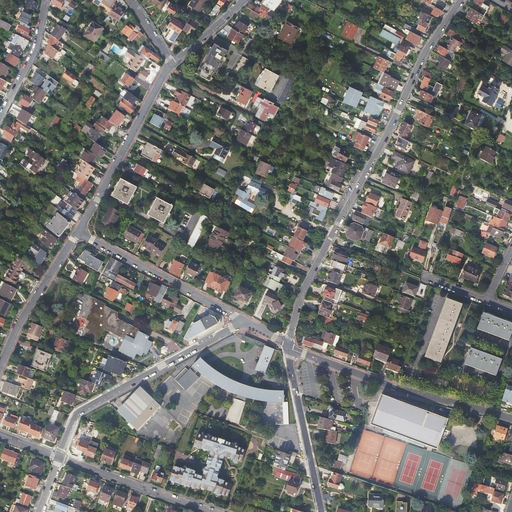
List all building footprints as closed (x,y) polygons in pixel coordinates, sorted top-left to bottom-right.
[(31,0),(29,0),(25,8),(30,10),(30,8),(35,10),(38,3),(32,0),(31,0)] [(71,1),(69,0),(54,0),(52,4),(61,10),(64,4),(63,4),(65,2),(66,3),(67,2),(69,3),(71,1)] [(116,5),(117,4),(114,2),(115,0),(95,0),(95,1),(96,1),(95,2),(96,3),(99,6),(101,3),(111,11),(115,7),(116,5)] [(147,0),(148,0),(153,4),(154,3),(155,3),(155,5),(158,7),(158,8),(161,10),(162,10),(168,1),(168,0),(147,0)] [(193,0),(191,5),(201,12),(208,0),(193,0)] [(263,0),(262,3),(263,3),(270,8),(272,9),(274,10),(277,6),(278,6),(281,0),(263,0)] [(475,3),(472,9),(480,14),(483,9),(487,11),(489,7),(481,3),(483,0),(474,0),(473,2),(475,3)] [(71,1),(69,3),(68,6),(72,9),(76,4),(71,1)] [(168,1),(162,10),(165,12),(167,9),(174,14),(176,12),(175,11),(176,9),(170,5),(171,3),(168,1)] [(175,11),(176,12),(178,8),(171,3),(170,5),(176,9),(175,11)] [(246,6),(252,10),(259,14),(264,18),(266,16),(270,8),(263,3),(259,9),(256,8),(249,3),(246,6)] [(209,15),(211,16),(211,15),(213,15),(214,14),(215,15),(220,7),(217,4),(209,15)] [(125,13),(119,10),(115,7),(111,11),(109,15),(119,22),(125,13)] [(444,11),(443,11),(437,8),(435,7),(434,8),(432,13),(438,17),(440,14),(442,15),(444,11)] [(270,8),(266,16),(267,17),(266,19),(271,22),(276,13),(271,10),(272,9),(274,10),(272,9),(270,8)] [(471,8),(465,17),(475,23),(478,19),(477,18),(480,14),(472,9),(471,8)] [(24,24),(27,25),(32,17),(23,12),(19,21),(21,22),(24,24)] [(429,15),(424,12),(423,12),(419,18),(421,19),(428,23),(432,16),(429,15)] [(193,18),(192,17),(183,30),(187,32),(190,27),(195,30),(196,29),(197,27),(199,28),(202,24),(200,22),(199,23),(193,18)] [(168,26),(171,28),(172,28),(175,30),(174,31),(180,34),(183,29),(185,26),(180,23),(181,22),(173,18),(168,26)] [(233,28),(237,31),(243,34),(250,22),(242,18),(240,21),(238,25),(237,25),(236,24),(233,28)] [(411,31),(421,36),(423,31),(424,31),(428,23),(421,19),(417,28),(418,29),(418,30),(413,27),(411,31)] [(0,21),(0,26),(9,31),(11,26),(1,21),(0,21)] [(21,37),(29,41),(31,37),(28,36),(31,31),(23,27),(24,24),(21,22),(17,31),(23,34),(21,37)] [(95,42),(103,28),(100,26),(98,25),(93,22),(85,36),(95,42)] [(284,31),(294,36),(299,28),(287,22),(284,27),(286,28),(284,31)] [(354,34),(358,26),(348,22),(342,34),(351,39),(353,34),(354,34)] [(57,27),(51,35),(52,36),(53,37),(59,41),(67,29),(59,25),(58,27),(57,27)] [(132,35),(135,38),(140,31),(141,30),(138,26),(134,32),(132,35)] [(133,31),(128,28),(127,27),(122,33),(129,37),(133,31)] [(233,28),(228,37),(232,39),(230,41),(233,43),(235,41),(238,42),(243,34),(237,31),(233,28)] [(399,45),(402,39),(391,33),(384,29),(383,29),(379,34),(381,35),(399,45)] [(391,33),(402,39),(405,35),(394,29),(391,33)] [(449,29),(446,34),(451,37),(461,43),(463,44),(465,41),(461,39),(460,40),(459,40),(461,36),(449,29)] [(475,30),(473,34),(487,42),(489,38),(475,30)] [(143,34),(140,31),(135,38),(134,39),(137,42),(143,34)] [(176,34),(170,31),(167,38),(174,41),(176,34)] [(294,36),(284,31),(280,37),(290,43),(294,36)] [(421,36),(411,31),(407,38),(417,44),(421,36)] [(29,41),(21,37),(15,34),(11,42),(16,45),(19,47),(23,49),(24,50),(29,41)] [(47,43),(49,44),(55,48),(60,42),(59,41),(53,37),(51,40),(50,39),(47,43)] [(449,42),(445,48),(453,53),(457,46),(459,47),(461,43),(451,37),(448,41),(449,42)] [(13,52),(11,54),(18,58),(23,49),(19,47),(16,45),(11,42),(9,41),(6,48),(11,51),(13,52)] [(196,73),(209,80),(214,72),(215,72),(227,50),(214,43),(213,46),(211,45),(196,73)] [(401,45),(396,54),(405,58),(410,49),(406,47),(407,45),(403,43),(403,44),(402,44),(401,45)] [(55,48),(49,44),(43,53),(44,54),(49,58),(52,60),(58,51),(55,48)] [(503,61),(511,66),(511,50),(510,49),(503,45),(500,50),(507,54),(503,61)] [(161,58),(143,46),(139,52),(149,59),(151,57),(158,62),(161,58)] [(440,46),(436,52),(450,59),(454,53),(453,53),(445,48),(440,46)] [(135,54),(125,47),(121,52),(131,59),(127,66),(136,72),(140,66),(139,65),(144,59),(135,53),(135,54)] [(105,61),(108,57),(100,51),(97,56),(105,61)] [(393,52),(390,57),(407,65),(408,62),(404,60),(405,58),(396,54),(393,52)] [(16,66),(20,59),(19,59),(18,58),(11,54),(10,54),(6,61),(16,66)] [(46,62),(49,58),(44,54),(40,59),(46,62)] [(242,56),(230,75),(242,82),(243,79),(239,76),(248,59),(242,56)] [(379,56),(374,67),(384,72),(389,61),(379,56)] [(450,64),(451,62),(439,56),(437,60),(440,62),(438,66),(445,70),(449,63),(450,64)] [(0,78),(4,80),(6,76),(5,76),(9,67),(0,62),(0,78)] [(89,74),(94,67),(90,64),(85,71),(88,73),(89,74)] [(263,70),(256,84),(270,92),(279,75),(265,68),(264,70),(263,70)] [(34,71),(32,73),(35,75),(31,81),(38,86),(42,79),(40,77),(41,76),(34,71)] [(63,77),(72,83),(75,79),(76,79),(77,78),(67,71),(63,77)] [(139,77),(145,82),(149,75),(143,71),(142,72),(139,76),(139,77)] [(421,75),(425,76),(430,79),(432,74),(423,71),(421,75)] [(391,75),(385,73),(380,84),(386,87),(386,85),(395,89),(399,81),(390,77),(391,75)] [(134,79),(127,74),(125,78),(122,82),(129,87),(134,79)] [(291,75),(277,102),(283,105),(290,92),(297,78),(291,75)] [(58,82),(50,76),(50,77),(48,78),(47,80),(40,88),(47,93),(50,95),(53,92),(52,91),(58,82)] [(427,84),(430,79),(425,76),(420,87),(427,91),(428,88),(433,90),(430,94),(433,96),(436,97),(442,85),(436,82),(434,87),(427,84)] [(451,89),(459,93),(464,80),(457,77),(457,78),(458,79),(457,81),(459,82),(456,87),(453,86),(451,89)] [(497,89),(502,81),(494,77),(491,82),(487,89),(481,85),(477,93),(483,97),(481,101),(490,106),(495,97),(494,96),(498,89),(497,89)] [(34,93),(30,98),(39,104),(47,93),(40,88),(38,86),(35,90),(36,91),(34,93)] [(240,90),(242,91),(237,101),(245,105),(250,95),(251,96),(253,91),(242,86),(240,90)] [(379,117),(385,103),(371,96),(369,99),(362,96),(363,93),(350,87),(348,90),(346,89),(343,97),(345,98),(343,101),(357,107),(358,105),(365,108),(364,111),(379,117)] [(395,92),(384,87),(380,97),(390,102),(395,92)] [(178,96),(175,102),(183,106),(185,107),(191,95),(177,89),(174,94),(178,96)] [(422,91),(419,97),(431,103),(432,102),(430,101),(433,96),(430,94),(422,91)] [(124,99),(125,100),(133,105),(137,99),(129,92),(124,99)] [(325,93),(322,101),(328,104),(331,96),(325,93)] [(28,108),(26,111),(32,115),(34,111),(29,108),(33,100),(25,95),(20,104),(28,108)] [(90,98),(86,104),(89,107),(95,98),(92,96),(90,98)] [(265,119),(269,111),(275,114),(278,107),(272,104),(273,103),(265,99),(264,100),(258,97),(255,104),(259,106),(255,114),(265,119)] [(133,105),(125,100),(120,106),(119,105),(118,107),(118,108),(123,111),(124,109),(131,114),(135,107),(134,106),(133,105)] [(175,102),(170,110),(177,114),(178,114),(183,106),(175,102)] [(421,116),(420,119),(418,122),(427,127),(433,116),(418,109),(416,114),(421,116)] [(227,120),(230,115),(220,110),(219,111),(217,115),(227,120)] [(115,113),(124,119),(131,124),(132,121),(124,115),(117,111),(115,113)] [(471,111),(465,125),(475,130),(481,116),(471,111)] [(168,115),(162,112),(160,117),(155,114),(151,123),(159,127),(163,121),(167,123),(165,128),(169,130),(175,119),(168,115)] [(113,124),(119,128),(123,123),(122,122),(124,119),(115,113),(111,119),(110,121),(113,124)] [(124,115),(132,121),(133,119),(125,113),(124,115)] [(58,116),(57,118),(52,127),(55,129),(61,119),(58,116)] [(370,116),(367,122),(376,126),(379,120),(370,116)] [(96,128),(102,132),(103,132),(106,128),(109,130),(113,124),(110,121),(105,118),(100,124),(97,122),(94,126),(96,128)] [(28,134),(32,128),(25,125),(19,120),(16,125),(21,127),(25,130),(24,131),(28,134)] [(251,135),(254,130),(256,126),(256,125),(251,122),(248,121),(245,126),(243,131),(241,130),(239,135),(240,135),(237,141),(246,145),(251,135)] [(365,129),(374,133),(376,126),(367,122),(366,125),(365,129)] [(399,136),(404,139),(405,135),(407,136),(412,126),(403,122),(399,132),(399,133),(398,136),(399,136)] [(14,123),(11,128),(17,132),(21,127),(16,125),(14,123)] [(89,138),(95,142),(102,132),(96,128),(95,130),(93,129),(94,127),(88,123),(82,130),(90,136),(89,138)] [(11,142),(17,132),(11,128),(8,127),(3,135),(8,138),(7,139),(11,142)] [(355,146),(363,150),(369,137),(357,131),(355,136),(355,138),(358,139),(355,146)] [(404,139),(399,136),(395,145),(406,150),(410,142),(404,139)] [(231,147),(214,138),(210,145),(214,148),(212,152),(214,153),(214,154),(224,159),(231,147)] [(97,143),(91,153),(96,156),(101,159),(107,150),(97,143)] [(162,150),(148,143),(146,146),(146,145),(143,151),(142,154),(153,160),(157,152),(160,154),(162,150)] [(337,157),(345,162),(349,154),(345,152),(346,150),(336,145),(331,154),(337,157)] [(486,147),(479,158),(490,165),(494,158),(493,157),(495,152),(486,147)] [(36,174),(46,160),(40,156),(40,155),(35,152),(34,152),(29,148),(27,152),(27,153),(27,156),(30,158),(28,162),(24,159),(20,165),(31,173),(33,171),(36,174)] [(196,159),(186,154),(185,155),(182,153),(175,149),(172,154),(179,158),(180,157),(183,159),(182,162),(182,163),(190,167),(192,167),(196,159)] [(86,150),(81,159),(84,161),(91,165),(96,156),(91,153),(86,150)] [(414,162),(394,152),(392,158),(398,161),(395,168),(408,173),(414,162)] [(326,171),(333,174),(342,178),(347,165),(344,163),(335,160),(330,157),(328,162),(330,163),(326,171)] [(91,165),(84,161),(77,174),(87,180),(95,168),(91,165)] [(261,162),(256,173),(266,177),(270,166),(261,162)] [(146,169),(139,165),(135,171),(143,176),(146,169)] [(79,192),(81,193),(84,196),(93,184),(87,180),(77,174),(71,170),(69,174),(73,176),(72,178),(82,184),(80,187),(81,188),(79,192)] [(400,176),(387,171),(382,183),(394,188),(400,176)] [(333,174),(330,180),(341,185),(344,179),(342,178),(333,174)] [(252,179),(251,181),(260,185),(262,180),(253,177),(252,179)] [(288,190),(293,193),(300,179),(295,177),(288,190)] [(122,180),(113,197),(128,205),(138,188),(122,180)] [(342,186),(341,185),(330,180),(327,187),(339,192),(342,186)] [(253,193),(261,196),(263,193),(264,193),(266,190),(259,187),(260,185),(251,181),(244,192),(239,189),(236,194),(239,196),(245,199),(246,197),(249,198),(253,193)] [(214,190),(205,185),(200,193),(210,199),(214,190)] [(334,193),(322,188),(318,196),(331,201),(334,193)] [(376,206),(381,197),(370,192),(366,201),(376,206)] [(290,193),(287,200),(291,201),(293,198),(301,201),(302,198),(290,193)] [(65,202),(77,211),(84,201),(74,194),(70,199),(68,197),(65,202)] [(239,196),(235,203),(251,213),(257,204),(246,197),(245,199),(239,196)] [(331,201),(318,196),(315,204),(328,209),(331,201)] [(174,207),(157,199),(148,216),(164,224),(174,207)] [(404,199),(396,217),(404,221),(412,202),(404,199)] [(487,204),(496,208),(498,204),(488,199),(487,204)] [(511,210),(511,201),(506,199),(503,205),(506,207),(506,208),(511,210)] [(63,200),(58,206),(69,214),(70,213),(70,214),(74,216),(78,211),(77,211),(65,202),(63,200)] [(315,204),(311,202),(309,206),(309,207),(312,208),(309,214),(316,217),(316,219),(318,220),(323,222),(328,209),(315,204)] [(377,207),(365,202),(361,212),(373,217),(377,207)] [(69,214),(58,206),(56,209),(67,217),(70,214),(70,213),(69,214)] [(431,207),(426,221),(438,225),(440,222),(443,212),(431,207)] [(452,209),(445,207),(443,212),(440,222),(447,224),(452,209)] [(110,208),(102,222),(113,228),(120,213),(110,208)] [(499,214),(497,217),(507,222),(511,214),(496,208),(494,212),(499,214)] [(368,215),(356,210),(352,219),(364,224),(368,215)] [(59,237),(70,223),(58,213),(47,227),(59,237)] [(203,215),(188,245),(193,248),(194,245),(209,218),(203,215)] [(495,225),(504,229),(507,222),(497,217),(496,221),(491,219),(489,223),(491,224),(495,225)] [(300,221),(298,227),(307,231),(309,225),(300,221)] [(365,240),(369,242),(374,232),(368,229),(366,228),(364,231),(363,227),(359,226),(360,225),(359,224),(358,224),(357,224),(357,225),(355,224),(349,226),(349,228),(345,226),(344,230),(347,231),(346,234),(348,239),(356,243),(361,241),(363,241),(365,241),(365,240)] [(501,238),(504,229),(495,225),(491,234),(501,238)] [(140,244),(145,235),(130,227),(125,236),(140,244)] [(216,232),(214,231),(209,242),(211,242),(208,248),(216,252),(219,246),(221,247),(225,236),(227,237),(229,233),(218,227),(216,232)] [(298,227),(294,237),(302,241),(307,231),(298,227)] [(450,233),(460,236),(461,231),(452,228),(450,233)] [(51,247),(57,239),(45,230),(39,238),(51,247)] [(393,238),(384,234),(379,244),(390,248),(393,238)] [(147,241),(146,241),(143,246),(147,249),(147,250),(151,252),(152,251),(157,254),(157,253),(161,255),(166,247),(157,242),(158,240),(153,238),(148,236),(146,239),(148,240),(147,241)] [(305,242),(293,237),(289,246),(300,252),(305,242)] [(403,249),(405,243),(399,240),(396,246),(403,249)] [(427,243),(420,240),(417,249),(413,247),(409,257),(423,262),(426,252),(424,252),(427,243)] [(46,257),(45,256),(46,255),(49,250),(39,243),(37,246),(34,244),(32,248),(33,256),(36,258),(37,263),(40,266),(44,261),(44,260),(45,260),(46,260),(46,259),(47,259),(47,258),(46,257)] [(497,248),(485,244),(482,253),(493,257),(497,248)] [(300,252),(287,246),(283,255),(296,261),(300,252)] [(463,254),(451,249),(449,255),(448,254),(446,258),(459,264),(463,254)] [(86,250),(83,256),(87,259),(90,255),(91,253),(86,250)] [(282,261),(290,265),(292,260),(284,256),(275,251),(272,257),(275,258),(282,261)] [(333,251),(330,260),(345,265),(347,266),(350,267),(353,259),(348,257),(333,251)] [(103,262),(90,255),(87,259),(83,256),(80,261),(98,271),(103,262)] [(19,258),(14,267),(22,272),(25,266),(26,266),(28,264),(19,258)] [(102,274),(133,290),(136,285),(116,274),(122,264),(112,258),(102,274)] [(335,268),(343,271),(345,272),(347,266),(345,265),(330,260),(328,266),(335,268)] [(179,276),(184,266),(175,261),(170,272),(179,276)] [(191,262),(184,274),(194,279),(200,267),(191,262)] [(466,265),(462,276),(477,283),(482,272),(466,265)] [(14,267),(12,266),(5,279),(16,285),(18,280),(19,277),(22,272),(14,267)] [(272,275),(280,279),(282,275),(285,277),(286,275),(283,273),(284,270),(276,266),(272,275)] [(79,268),(77,271),(73,279),(82,284),(88,273),(79,268)] [(331,271),(330,275),(329,277),(327,277),(326,281),(338,285),(343,271),(335,268),(333,272),(331,271)] [(208,273),(204,282),(208,284),(207,286),(214,290),(220,293),(222,291),(225,293),(230,284),(226,282),(227,280),(227,279),(220,276),(213,273),(212,275),(208,273)] [(141,274),(136,285),(133,290),(137,292),(144,276),(141,274)] [(280,279),(272,275),(270,274),(268,278),(266,277),(265,281),(266,282),(265,286),(275,290),(277,287),(279,283),(280,279)] [(368,280),(365,287),(364,290),(363,290),(361,294),(373,298),(377,287),(376,286),(377,283),(368,280)] [(111,285),(110,288),(119,293),(122,294),(125,296),(127,292),(120,288),(122,286),(113,281),(111,285)] [(402,292),(416,296),(420,285),(406,281),(402,292)] [(511,284),(508,282),(502,295),(509,298),(511,295),(511,284)] [(17,289),(5,283),(2,287),(0,291),(0,295),(12,301),(18,290),(17,289)] [(145,296),(153,300),(160,304),(161,301),(165,294),(168,288),(165,286),(161,285),(160,287),(151,283),(146,295),(145,296)] [(286,286),(279,283),(277,287),(279,288),(277,292),(282,294),(284,290),(287,289),(286,286)] [(119,293),(110,288),(108,287),(107,289),(109,290),(105,297),(112,300),(115,296),(117,297),(119,293)] [(234,298),(247,304),(252,293),(239,287),(234,298)] [(322,300),(323,300),(333,304),(336,305),(336,304),(337,305),(338,302),(341,291),(336,289),(335,291),(325,287),(323,291),(324,292),(323,296),(324,296),(322,300)] [(261,303),(266,306),(268,302),(272,304),(275,309),(282,306),(280,302),(278,300),(280,296),(268,290),(261,303)] [(166,295),(165,294),(161,301),(175,307),(179,299),(174,296),(172,301),(165,297),(166,295)] [(398,308),(397,311),(408,315),(410,312),(408,311),(412,299),(400,295),(399,299),(401,300),(399,303),(398,308)] [(85,328),(89,330),(85,336),(97,342),(104,329),(124,339),(118,350),(134,358),(136,353),(142,356),(143,352),(147,354),(152,342),(148,340),(149,337),(139,331),(140,330),(118,319),(118,312),(105,306),(106,305),(89,296),(86,303),(89,304),(85,311),(89,313),(85,320),(89,321),(85,328)] [(0,313),(6,316),(11,304),(0,298),(0,313)] [(448,299),(446,306),(444,305),(441,312),(443,313),(438,325),(436,325),(434,331),(436,332),(431,344),(429,344),(427,350),(429,351),(426,358),(441,363),(444,353),(452,333),(458,315),(462,304),(448,299)] [(154,305),(158,307),(166,311),(167,308),(165,307),(166,307),(160,304),(153,300),(151,304),(154,305)] [(318,314),(329,318),(333,304),(323,300),(318,314)] [(183,308),(177,305),(174,310),(180,314),(183,308)] [(220,319),(222,315),(212,310),(210,314),(220,319)] [(306,319),(316,323),(318,316),(308,312),(306,319)] [(369,316),(360,313),(358,319),(367,322),(369,316)] [(478,327),(481,328),(480,329),(490,333),(490,331),(493,332),(492,334),(494,334),(494,333),(496,334),(496,335),(506,339),(506,337),(509,338),(511,331),(511,323),(502,320),(495,317),(483,313),(478,327)] [(201,319),(206,329),(219,323),(216,317),(210,314),(201,319)] [(336,321),(322,316),(320,322),(334,327),(336,321)] [(175,329),(177,330),(181,321),(176,319),(175,321),(170,319),(165,328),(173,332),(175,329)] [(188,340),(206,329),(201,319),(194,323),(193,322),(184,339),(188,340)] [(39,333),(42,327),(32,323),(27,338),(37,341),(41,333),(39,333)] [(327,344),(335,347),(339,336),(335,335),(327,332),(324,342),(327,344)] [(266,346),(269,347),(269,345),(245,336),(244,336),(243,340),(256,345),(264,349),(266,346)] [(63,352),(67,340),(57,337),(53,348),(63,352)] [(303,344),(312,347),(314,343),(322,346),(324,342),(314,339),(313,340),(305,337),(304,337),(302,343),(303,344)] [(373,357),(387,362),(388,357),(391,350),(380,346),(380,345),(379,345),(380,344),(378,344),(378,345),(377,344),(373,357)] [(266,346),(264,349),(256,370),(265,373),(275,349),(269,347),(266,346)] [(350,352),(336,347),(333,354),(347,359),(350,352)] [(474,365),(480,367),(480,368),(481,369),(481,368),(487,370),(486,372),(489,373),(490,371),(496,374),(502,360),(493,356),(477,351),(470,348),(465,362),(471,364),(471,366),(474,367),(474,365)] [(52,355),(48,354),(41,351),(40,353),(36,352),(34,358),(35,359),(32,366),(45,370),(47,366),(48,366),(52,355)] [(372,360),(358,355),(356,362),(370,367),(372,360)] [(110,357),(109,360),(105,370),(117,374),(120,369),(122,370),(125,363),(116,359),(116,358),(112,357),(110,357)] [(402,362),(388,357),(387,362),(385,367),(399,372),(402,363),(402,362)] [(99,367),(105,370),(109,360),(103,358),(99,367)] [(275,402),(284,402),(284,397),(285,397),(285,395),(284,395),(284,391),(272,390),(266,390),(257,389),(252,388),(243,384),(230,379),(222,375),(215,370),(208,364),(201,358),(188,371),(186,368),(174,379),(187,392),(200,378),(197,375),(200,372),(205,377),(211,381),(212,381),(227,390),(233,393),(235,393),(233,398),(245,402),(246,397),(255,400),(261,401),(275,402)] [(29,378),(32,369),(20,365),(19,368),(18,371),(17,374),(20,375),(29,378)] [(90,376),(88,381),(96,384),(101,386),(103,381),(100,380),(101,377),(111,380),(112,376),(96,370),(93,377),(90,376)] [(29,378),(20,375),(18,380),(23,382),(21,387),(30,390),(34,379),(29,378)] [(93,393),(96,384),(88,381),(83,379),(78,392),(85,395),(87,391),(93,393)] [(12,395),(16,385),(5,381),(2,392),(12,395)] [(138,431),(161,407),(141,387),(117,412),(134,428),(138,431)] [(511,391),(506,390),(505,390),(504,394),(502,401),(511,404),(511,391)] [(71,405),(75,394),(68,392),(65,391),(61,401),(71,405)] [(433,448),(437,449),(448,419),(452,409),(447,408),(444,417),(427,411),(428,409),(400,399),(399,401),(383,395),(380,394),(375,409),(369,424),(375,426),(374,430),(382,433),(382,432),(423,448),(425,445),(429,446),(427,450),(431,452),(433,448)] [(245,402),(233,398),(226,419),(238,423),(246,402),(245,402)] [(284,402),(275,402),(275,424),(285,424),(285,411),(284,402)] [(333,409),(332,408),(332,407),(331,407),(330,407),(329,407),(328,408),(328,409),(328,410),(329,411),(328,418),(330,419),(335,420),(344,422),(346,412),(337,410),(333,409)] [(4,424),(14,428),(18,417),(11,414),(10,418),(6,417),(4,424)] [(332,420),(319,417),(317,428),(327,430),(330,431),(332,420)] [(22,418),(18,428),(24,430),(29,432),(32,424),(33,422),(22,418)] [(42,428),(32,424),(29,432),(28,433),(39,437),(42,428)] [(48,424),(44,437),(47,438),(46,440),(50,441),(51,439),(54,441),(59,428),(48,424)] [(493,437),(500,439),(504,440),(507,429),(497,426),(493,437)] [(334,444),(336,432),(330,431),(327,430),(325,442),(334,444)] [(223,458),(224,458),(223,456),(225,455),(226,457),(227,456),(231,457),(230,458),(235,459),(234,461),(238,462),(238,460),(242,461),(246,450),(242,448),(239,447),(238,445),(226,441),(225,440),(221,438),(219,439),(208,435),(205,436),(198,434),(194,447),(201,449),(209,451),(211,455),(210,457),(209,457),(207,464),(208,465),(207,468),(206,468),(203,475),(204,475),(204,477),(195,474),(196,471),(184,467),(181,468),(175,466),(170,480),(185,485),(190,487),(191,486),(200,489),(200,488),(207,490),(208,488),(209,489),(210,489),(210,491),(214,492),(215,493),(220,495),(221,494),(225,495),(228,496),(232,484),(229,483),(230,482),(226,481),(226,480),(219,478),(218,476),(220,471),(221,468),(224,461),(223,460),(223,458)] [(86,452),(90,443),(79,439),(77,444),(78,445),(78,446),(77,449),(86,452)] [(90,441),(90,443),(86,452),(85,454),(94,458),(99,444),(90,441)] [(162,446),(158,444),(153,457),(157,459),(162,446)] [(18,453),(4,448),(0,459),(10,462),(11,461),(15,462),(18,454),(18,453)] [(105,449),(100,460),(112,464),(116,453),(105,449)] [(294,465),(296,457),(288,454),(279,451),(274,466),(278,467),(280,468),(285,470),(288,463),(294,465)] [(511,455),(500,452),(498,451),(494,463),(503,466),(504,463),(511,466),(511,465),(511,455)] [(22,455),(18,454),(15,462),(13,468),(16,469),(22,455)] [(339,454),(337,461),(335,461),(333,467),(340,469),(342,463),(345,464),(348,457),(339,454)] [(33,469),(30,475),(39,478),(45,463),(32,459),(29,468),(33,469)] [(124,468),(131,471),(134,463),(122,459),(119,467),(123,468),(124,468)] [(134,463),(131,471),(131,472),(138,474),(141,465),(134,463)] [(285,470),(280,468),(277,475),(289,480),(286,490),(289,491),(289,493),(293,494),(294,492),(296,493),(301,479),(299,478),(291,476),(292,472),(287,470),(285,470)] [(161,483),(165,474),(160,472),(159,474),(153,472),(151,479),(161,483)] [(342,475),(334,472),(331,480),(329,479),(327,485),(337,488),(339,483),(342,475)] [(35,488),(39,478),(30,475),(30,474),(26,485),(35,488)] [(71,489),(73,484),(76,476),(69,474),(67,479),(65,478),(62,486),(69,488),(71,489)] [(489,487),(494,488),(504,491),(506,485),(504,485),(505,481),(492,477),(489,487)] [(90,480),(86,490),(95,493),(99,484),(90,480)] [(62,486),(61,485),(57,496),(65,499),(69,488),(62,486)] [(489,487),(482,485),(480,490),(493,494),(491,501),(500,503),(504,492),(494,488),(489,487)] [(114,489),(104,486),(99,498),(109,502),(114,489)] [(126,494),(117,491),(112,504),(121,507),(123,502),(125,503),(126,499),(124,499),(126,494)] [(31,496),(23,493),(20,500),(18,499),(16,502),(24,505),(27,506),(31,496)] [(403,502),(405,495),(396,493),(395,511),(406,511),(407,502),(403,502)] [(131,496),(127,506),(134,509),(138,498),(131,496)] [(369,506),(383,507),(384,497),(369,496),(369,506)] [(79,509),(82,502),(76,500),(73,507),(79,509)] [(60,511),(66,511),(68,506),(56,501),(53,510),(60,511)] [(13,511),(26,511),(28,510),(23,508),(24,505),(16,502),(15,505),(13,510),(14,511),(13,511)]
